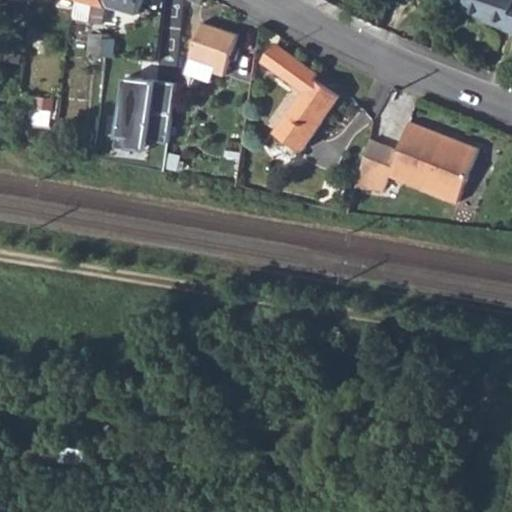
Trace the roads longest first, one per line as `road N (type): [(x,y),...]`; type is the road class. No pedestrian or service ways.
road 1 (track): [(511,345),(0,259)]
road 2 (residential): [(511,108),(266,0)]
